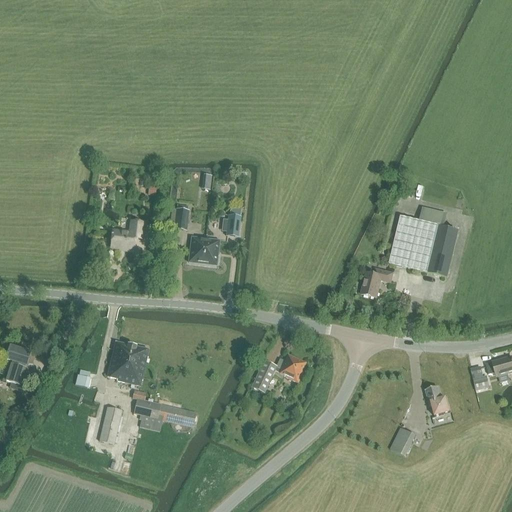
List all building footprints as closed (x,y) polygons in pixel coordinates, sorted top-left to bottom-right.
[(200,175),(192,172),(189,178),(194,180),(194,179),(198,181),(200,175)] [(210,191),(212,177),(204,176),(203,190),(210,191)] [(423,210),(420,222),(445,228),(448,216),(423,210)] [(190,213),(187,213),(178,211),(175,231),(187,233),(190,213)] [(240,219),(230,217),(229,217),(227,238),(238,239),(241,219),(240,219)] [(420,222),(419,222),(401,217),(389,265),(447,279),(459,232),(445,228),(420,222)] [(144,224),(132,223),(131,235),(114,233),(112,247),(134,250),(136,239),(142,240),(144,224)] [(192,238),(189,263),(203,265),(206,240),(192,238)] [(206,240),(203,265),(216,267),(219,242),(206,240)] [(381,282),(391,284),(393,275),(376,271),(374,276),(366,274),(361,296),(377,299),(381,282)] [(117,382),(140,388),(149,351),(115,343),(107,379),(118,381),(117,382)] [(3,360),(0,368),(0,374),(4,376),(7,377),(5,382),(11,384),(20,387),(18,392),(33,397),(35,390),(27,387),(20,385),(30,354),(10,347),(5,361),(3,360)] [(288,356),(280,371),(277,369),(277,368),(264,362),(251,388),(264,394),(275,372),(279,374),(279,375),(285,377),(284,378),(297,385),(304,372),(302,371),(305,365),(288,356)] [(511,358),(486,366),(488,376),(496,374),(497,378),(498,377),(508,375),(511,373),(511,358)] [(77,376),(75,386),(87,390),(90,379),(77,376)] [(476,393),(490,389),(487,377),(473,381),(476,393)] [(432,407),(435,418),(450,414),(446,399),(441,400),(438,388),(426,392),(430,408),(432,407)] [(133,390),(132,399),(144,400),(145,392),(133,390)] [(197,414),(137,401),(133,416),(142,417),(139,429),(160,433),(162,422),(193,429),(197,414)] [(107,409),(99,442),(114,446),(122,413),(107,409)] [(400,430),(389,452),(404,459),(415,437),(400,430)]
